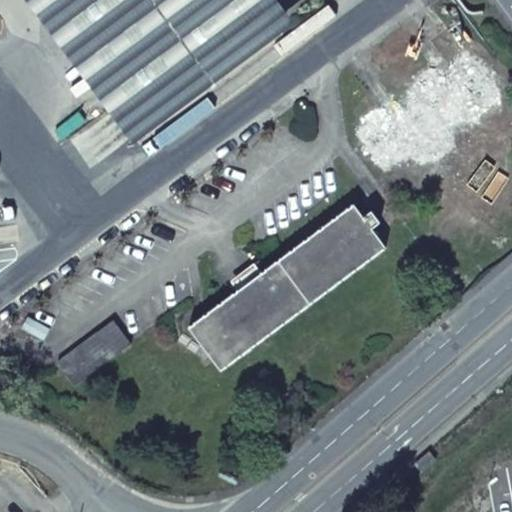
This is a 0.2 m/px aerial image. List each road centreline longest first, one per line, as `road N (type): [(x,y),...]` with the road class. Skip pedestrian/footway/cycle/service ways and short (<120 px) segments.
road 1 (unknown): [(366,0),(0,274)]
road 2 (primary): [(511,285),(284,484)]
road 3 (primary): [(314,511),(511,341)]
road 4 (unclassified): [(0,421),(73,460),(110,495)]
